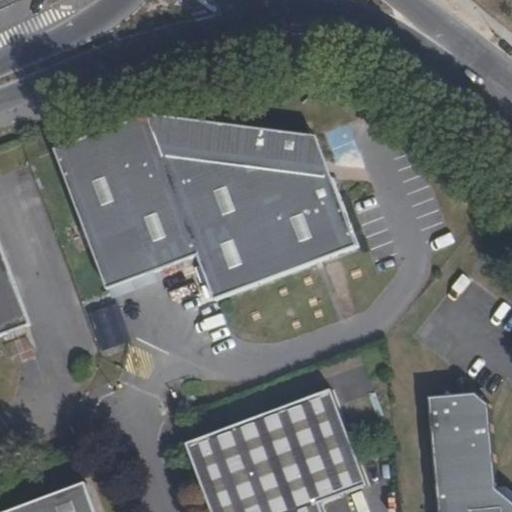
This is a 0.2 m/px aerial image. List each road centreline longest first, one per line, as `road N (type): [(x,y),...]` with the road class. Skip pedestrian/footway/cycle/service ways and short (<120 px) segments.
road 1 (unclassified): [(0,116),(135,63),(245,0)]
road 2 (unclassified): [(129,0),(86,40),(0,78)]
road 3 (unclassified): [(313,0),(449,44)]
